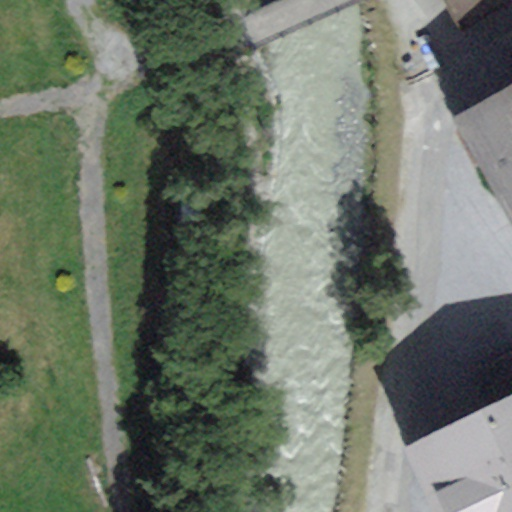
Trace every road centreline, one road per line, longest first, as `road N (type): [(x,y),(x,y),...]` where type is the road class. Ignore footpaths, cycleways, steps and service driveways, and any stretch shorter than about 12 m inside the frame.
road 1 (track): [(87,0),(107,88),(117,511)]
road 2 (residential): [(358,511),(418,139),(444,93),(511,48)]
road 3 (track): [(0,103),(107,88),(316,0)]
